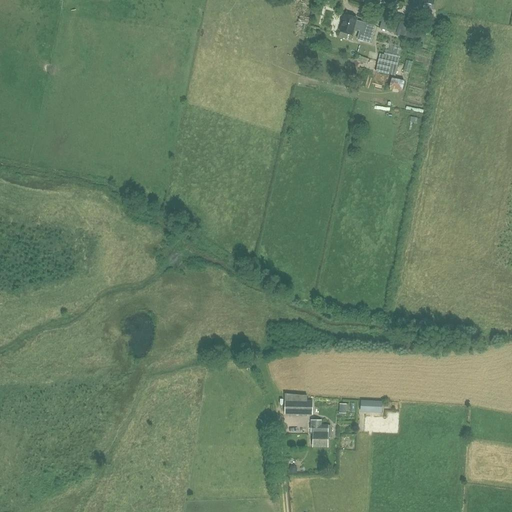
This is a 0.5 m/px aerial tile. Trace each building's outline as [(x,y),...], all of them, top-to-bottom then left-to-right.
[(351,35),(353,29),(360,30),(357,40),(369,43),(374,26),(356,21),(356,18),(345,15),(340,32),(351,35)] [(398,23),(382,18),(379,29),(394,34),(398,23)] [(400,22),(396,34),(423,42),(426,30),(400,22)] [(360,51),(358,59),(369,62),(371,54),(360,51)] [(380,54),(376,71),(395,76),(399,59),(380,54)] [(389,87),(401,91),(403,81),(391,78),(389,87)] [(359,409),(359,398),(354,398),(354,400),(345,399),(344,409),(359,409)] [(285,414),(312,415),(313,401),(285,400),(285,414)] [(359,411),(379,412),(379,404),(359,403),(359,411)] [(325,425),(311,425),(311,432),(313,432),(313,446),(327,447),(327,432),(325,432),(325,425)]
